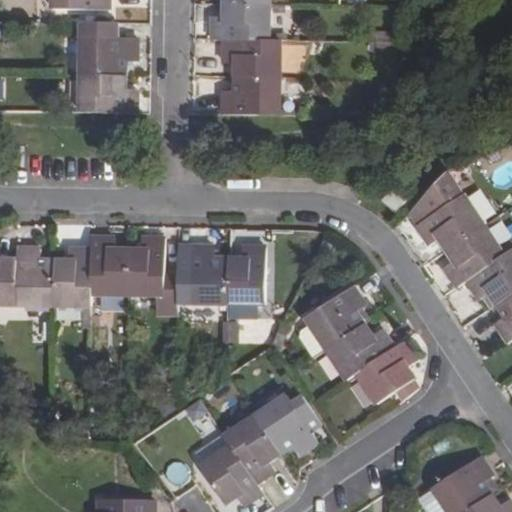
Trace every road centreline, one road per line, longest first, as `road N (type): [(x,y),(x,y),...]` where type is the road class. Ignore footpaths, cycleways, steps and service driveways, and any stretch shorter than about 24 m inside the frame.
road 1 (residential): [(176,203),(326,207),(356,219),(383,242),(477,382)]
road 2 (residential): [(290,511),(332,473),(477,382)]
road 3 (residential): [(176,203),(178,0)]
road 4 (residential): [(0,201),(176,203)]
